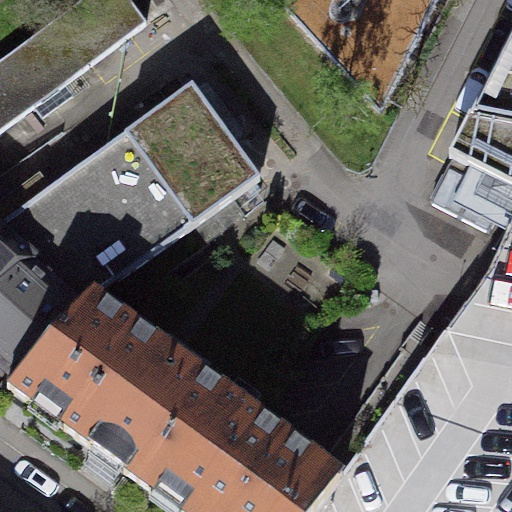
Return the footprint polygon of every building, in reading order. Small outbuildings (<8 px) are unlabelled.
[(0,132),(145,26),(125,0),(86,0),(0,64),(0,132)] [(288,0),(284,10),(380,115),(438,0),(288,0)] [(511,39),(471,120),(469,120),(449,160),(452,161),(430,204),(489,234),(511,191),(511,39)] [(0,365),(14,378),(7,386),(9,388),(77,312),(93,297),(96,300),(260,184),(192,90),(0,226),(0,365)] [(511,227),(489,278),(446,337),(511,348),(511,227)] [(77,312),(9,388),(7,390),(138,485),(174,511),(317,511),(342,478),(333,472),(96,300),(93,297),(77,312)] [(511,511),(511,348),(446,337),(444,337),(342,478),(317,511),(511,511)]
